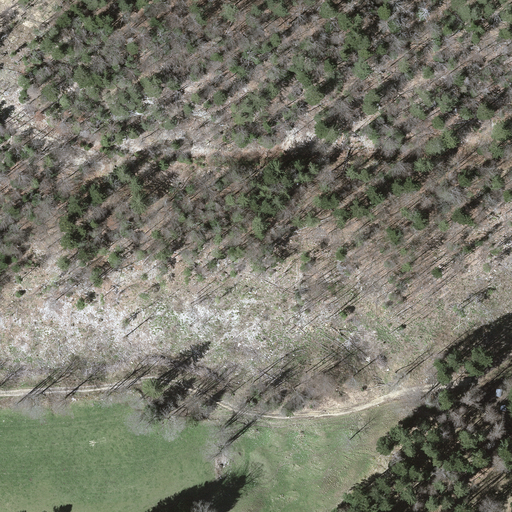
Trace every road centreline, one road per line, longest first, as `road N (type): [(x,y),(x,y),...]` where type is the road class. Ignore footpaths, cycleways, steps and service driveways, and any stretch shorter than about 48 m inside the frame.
road 1 (track): [(0,395),(148,380),(265,414),(338,414),(511,359)]
road 2 (track): [(0,104),(66,139),(124,151),(199,159),(442,154),(511,164)]
